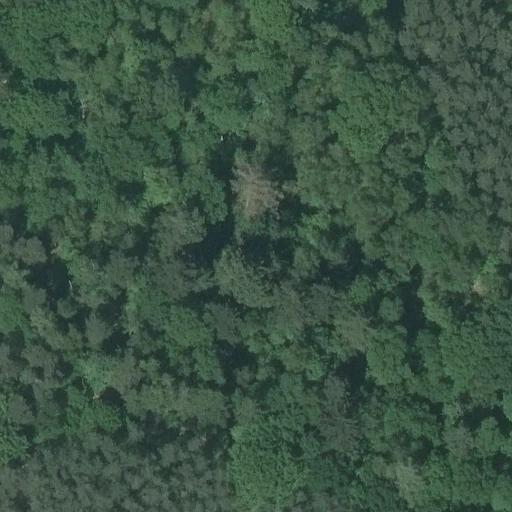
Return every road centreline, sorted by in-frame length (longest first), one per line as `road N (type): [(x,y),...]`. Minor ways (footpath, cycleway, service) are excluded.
road 1 (track): [(0,468),(122,428),(192,433),(360,511)]
road 2 (track): [(399,511),(439,503),(511,430)]
